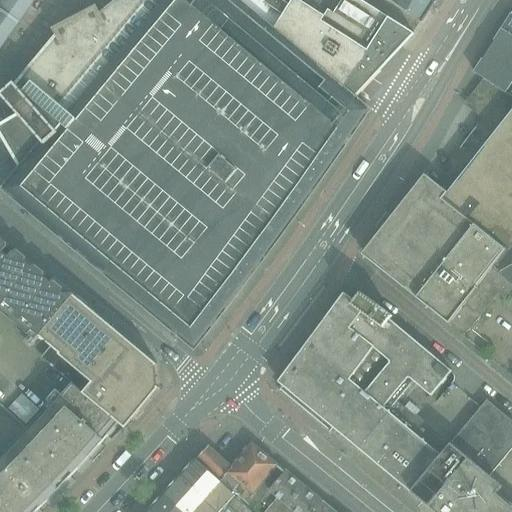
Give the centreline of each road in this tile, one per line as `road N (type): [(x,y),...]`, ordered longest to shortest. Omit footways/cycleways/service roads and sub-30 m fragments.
road 1 (tertiary): [(323,238),(478,0)]
road 2 (residential): [(0,211),(215,387)]
road 3 (unknown): [(239,245),(208,279),(194,282),(89,202),(79,180),(115,138)]
road 4 (residential): [(323,238),(511,395)]
road 5 (unknown): [(187,57),(308,151),(280,195)]
road 6 (tertiary): [(371,511),(215,387)]
road 7 (tertiary): [(215,387),(323,238)]
road 8 (tertiary): [(96,511),(215,387)]
road 9 (unknown): [(115,138),(239,245)]
road 10 (unknown): [(157,92),(280,195)]
